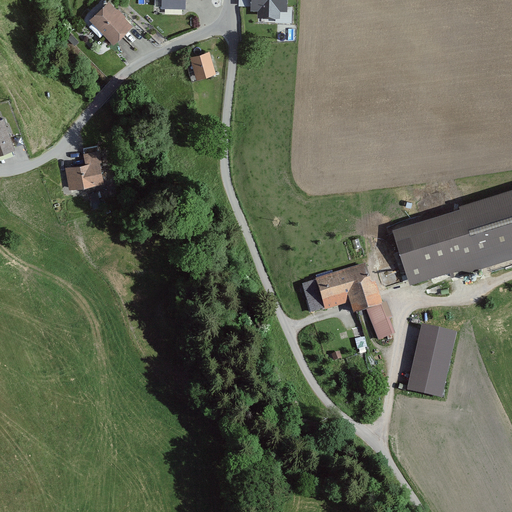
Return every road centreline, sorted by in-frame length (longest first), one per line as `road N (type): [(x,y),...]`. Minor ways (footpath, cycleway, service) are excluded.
road 1 (unclassified): [(422,511),(375,437),(351,425),(305,372),(236,203),(224,158),(231,26)]
road 2 (unclassified): [(0,170),(54,152),(133,66),(231,26)]
